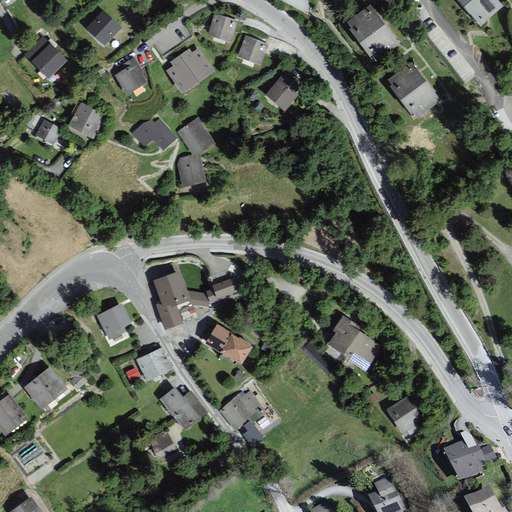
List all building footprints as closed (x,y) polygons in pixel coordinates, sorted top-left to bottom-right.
[(506,7),(499,0),(466,0),(488,23),(506,7)] [(401,46),(373,8),(353,23),(381,61),(401,46)] [(128,29),(109,12),(94,29),(113,46),(128,29)] [(239,22),(216,15),(210,35),(232,42),(239,22)] [(268,45),(247,38),(241,57),(262,64),(268,45)] [(30,60),(47,79),(68,60),(51,41),(30,60)] [(195,55),(192,51),(175,64),(178,67),(172,72),(189,95),(218,73),(201,50),(195,55)] [(153,83),(138,61),(128,67),(132,72),(123,78),(135,95),(153,83)] [(442,102),(414,65),(393,81),(421,118),(442,102)] [(301,86),(284,73),(269,95),(288,109),(297,97),(295,95),(301,86)] [(106,121),(81,109),(73,127),(97,138),(106,121)] [(157,125),(153,121),(139,134),(150,146),(157,140),(167,151),(180,139),(162,120),(157,125)] [(216,144),(198,120),(182,132),(199,156),(216,144)] [(62,129),(45,121),(38,135),(55,143),(62,129)] [(207,182),(200,156),(180,161),(186,187),(207,182)] [(238,288),(232,272),(208,280),(213,296),(238,288)] [(192,301),(182,273),(158,282),(166,303),(159,305),(168,328),(184,322),(178,306),(192,301)] [(134,325),(124,305),(101,318),(111,337),(134,325)] [(355,326),(343,317),(334,331),(338,334),(331,345),(365,369),(380,347),(354,328),(355,326)] [(255,347),(221,326),(210,344),(244,364),(255,347)] [(174,368),(163,348),(139,361),(150,381),(174,368)] [(73,391),(54,369),(31,387),(50,410),(73,391)] [(208,414),(192,393),(186,398),(179,388),(164,400),(186,430),(208,414)] [(262,408),(249,392),(242,398),(240,395),(221,410),(237,430),(252,418),(256,422),(263,416),(259,410),(262,408)] [(34,419),(14,395),(0,405),(0,420),(12,436),(34,419)] [(422,421),(407,398),(389,410),(404,432),(422,421)] [(176,448),(169,436),(154,445),(161,457),(176,448)] [(492,467),(477,443),(471,447),(469,443),(450,454),(467,482),(492,467)] [(406,511),(388,480),(377,486),(381,495),(372,500),(379,511),(406,511)] [(507,511),(494,490),(473,503),(478,511),(507,511)] [(41,511),(33,500),(15,511),(41,511)]
